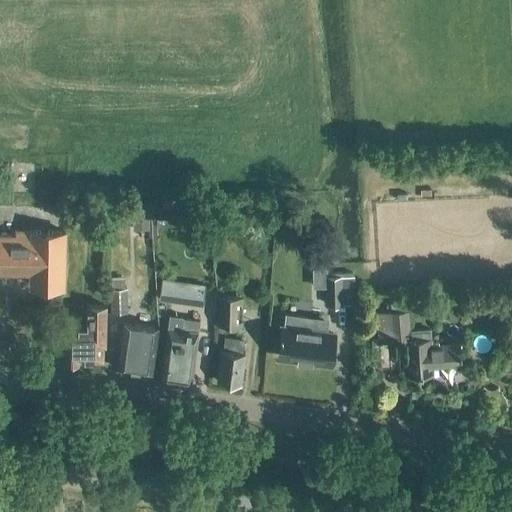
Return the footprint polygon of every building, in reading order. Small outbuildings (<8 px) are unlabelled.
[(0,163),(0,174),(10,175),(10,164),(0,163)] [(74,201),(74,205),(75,219),(94,218),(93,200),(74,201)] [(157,222),(155,200),(143,201),(144,223),(157,222)] [(0,270),(30,271),(30,285),(64,286),(64,232),(15,231),(15,236),(0,235),(0,270)] [(120,263),(120,278),(133,277),(132,262),(120,263)] [(326,306),(342,306),(342,276),(325,277),(326,306)] [(184,281),(162,278),(159,299),(182,302),(184,281)] [(111,313),(128,312),(126,288),(109,289),(111,313)] [(218,295),(217,325),(242,326),(243,296),(218,295)] [(63,326),(62,361),(81,361),(81,359),(102,359),(103,344),(105,344),(105,327),(104,327),(105,305),(87,305),(87,326),(63,326)] [(432,367),(461,365),(460,343),(431,345),(430,330),(410,331),(408,311),(389,312),(391,340),(405,339),(407,376),(433,375),(432,367)] [(191,378),(199,321),(182,319),(182,317),(169,316),(162,374),(191,378)] [(283,327),(279,356),(329,363),(333,334),(322,332),(323,321),(309,320),(309,321),(284,318),(283,327)] [(117,369),(151,373),(157,327),(123,323),(117,369)] [(241,384),(245,353),(241,352),(243,341),(226,338),(224,350),(221,350),(217,381),(241,384)] [(391,366),(406,365),(403,340),(388,341),(391,366)]
